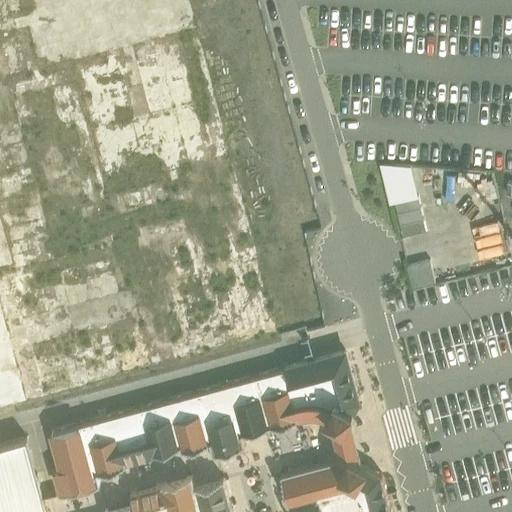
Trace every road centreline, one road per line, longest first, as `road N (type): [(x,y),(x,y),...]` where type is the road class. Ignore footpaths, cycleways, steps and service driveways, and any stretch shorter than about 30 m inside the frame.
road 1 (residential): [(353,233),(285,0)]
road 2 (residential): [(424,511),(363,281)]
